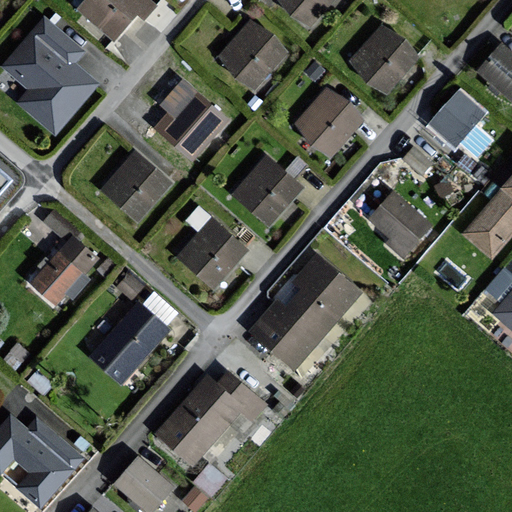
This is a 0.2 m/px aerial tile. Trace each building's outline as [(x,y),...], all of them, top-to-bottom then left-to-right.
[(143,0),(86,0),(81,6),(115,37),(138,11),(144,16),(152,8),(143,0)] [(283,0),(312,24),(333,0),(283,0)] [(55,132),(95,84),(75,67),(86,53),(46,19),(34,33),(6,67),(34,91),(22,105),(55,132)] [(250,25),(222,56),(256,87),(284,56),(250,25)] [(382,26),(352,61),(387,92),(417,57),(382,26)] [(511,55),(502,47),(481,72),(511,97),(511,55)] [(322,70),(315,64),(308,73),(315,79),(322,70)] [(171,113),(158,126),(193,159),(228,121),(185,81),(162,105),(171,113)] [(330,88),(297,126),(329,154),(362,116),(330,88)] [(459,92),(432,124),(456,145),(483,112),(459,92)] [(145,126),(158,105),(137,93),(124,113),(145,126)] [(431,163),(414,148),(405,158),(422,173),(431,163)] [(135,154),(104,190),(139,220),(170,184),(135,154)] [(264,159),(235,193),(270,223),(299,189),(264,159)] [(0,189),(9,179),(0,171),(0,189)] [(511,177),(502,189),(464,233),(493,258),(511,234),(511,177)] [(394,194),(372,218),(395,238),(391,243),(406,256),(431,225),(394,194)] [(212,220),(179,258),(214,288),(247,249),(212,220)] [(73,238),(33,282),(56,303),(66,292),(73,298),(89,280),(83,274),(96,259),(73,238)] [(317,258),(253,332),(295,367),(358,293),(317,258)] [(499,295),(511,282),(511,265),(509,262),(488,283),(499,295)] [(142,286),(128,274),(118,287),(132,298),(142,286)] [(511,294),(494,314),(511,329),(511,294)] [(138,305),(93,356),(121,381),(166,330),(138,305)] [(208,376),(159,434),(194,463),(201,454),(209,461),(248,414),(254,419),(266,404),(229,373),(219,386),(208,376)] [(83,460),(38,420),(29,430),(12,414),(0,427),(0,472),(1,474),(15,458),(33,473),(20,488),(41,507),(74,470),(83,460)] [(139,460),(117,485),(148,511),(150,511),(171,488),(139,460)] [(206,497),(197,488),(185,501),(195,510),(206,497)]
